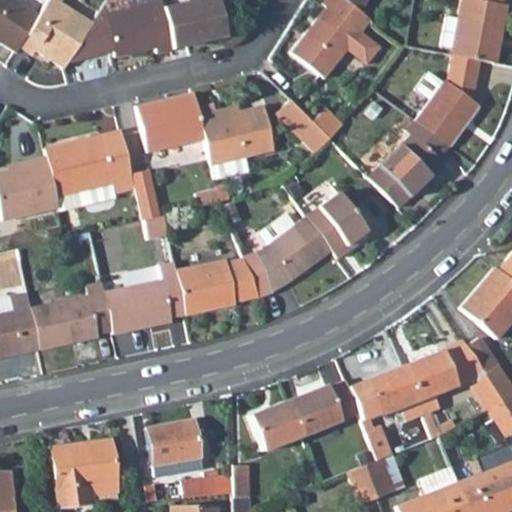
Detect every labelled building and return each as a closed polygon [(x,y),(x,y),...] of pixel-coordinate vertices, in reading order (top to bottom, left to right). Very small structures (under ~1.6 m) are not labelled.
[(0,0),(0,44),(13,53),(17,46),(37,15),(11,0),(0,0)] [(45,0),(37,15),(17,46),(31,55),(34,50),(63,68),(67,61),(89,24),(91,21),(59,2),(56,0),(45,0)] [(104,21),(103,15),(159,2),(158,0),(106,0),(104,1),(91,21),(89,24),(104,21)] [(195,0),(160,8),(170,50),(224,38),(214,0),(195,0)] [(288,52),(321,79),(344,50),(364,66),(378,48),(358,32),(368,21),(357,12),(341,0),(322,0),(319,5),(323,8),(288,52)] [(341,0),(357,12),(364,0),(341,0)] [(459,0),(449,56),(450,56),(476,61),(492,64),(503,6),(498,5),(498,0),(459,0)] [(112,57),(153,48),(154,54),(170,50),(160,8),(159,2),(103,15),(104,21),(89,24),(67,61),(111,51),(112,57)] [(450,56),(446,73),(473,78),(476,61),(450,56)] [(439,84),(425,74),(413,90),(427,100),(439,84)] [(427,100),(412,121),(412,122),(446,146),(447,147),(475,107),(440,82),(439,84),(427,100)] [(133,108),(144,153),(202,140),(194,108),(191,94),(133,108)] [(272,115),(312,153),(325,140),(309,123),(286,100),(272,115)] [(208,166),(243,158),(271,151),(260,107),(236,112),(214,118),(213,112),(211,104),(194,108),(202,140),(208,166)] [(213,112),(214,118),(236,112),(234,107),(213,112)] [(323,109),(309,123),(325,140),(340,126),(323,109)] [(364,178),(394,208),(417,186),(414,183),(436,160),(433,157),(446,146),(412,122),(402,131),(406,136),(364,178)] [(44,158),(54,197),(82,190),(86,205),(114,198),(113,193),(132,188),(128,174),(118,131),(42,150),(44,158)] [(0,173),(0,218),(1,221),(56,208),(54,197),(44,158),(15,165),(16,170),(6,172),(0,173)] [(243,158),(208,166),(211,180),(246,172),(243,158)] [(414,183),(417,186),(439,163),(436,160),(414,183)] [(128,174),(132,188),(140,221),(141,220),(158,216),(147,170),(128,174)] [(82,190),(54,197),(56,208),(57,212),(86,205),(82,190)] [(193,194),(196,208),(216,203),(212,190),(193,194)] [(331,255),(334,259),(347,250),(344,246),(352,240),(363,231),(335,193),(303,218),(328,251),(331,255)] [(282,215),(256,235),(265,246),(291,227),(282,215)] [(145,240),(165,236),(161,216),(158,216),(141,220),(145,240)] [(255,297),(256,298),(270,292),(289,281),(328,251),(303,218),(291,227),(265,246),(264,247),(253,253),(240,259),(240,260),(255,297)] [(344,246),(347,250),(355,244),(352,240),(344,246)] [(511,251),(496,270),(511,284),(511,251)] [(174,277),(183,315),(233,304),(232,302),(255,297),(240,260),(224,265),(224,262),(173,274),(174,277)] [(109,331),(110,335),(169,322),(168,319),(183,315),(174,277),(173,274),(171,263),(156,266),(159,281),(101,293),(109,331)] [(457,309),(493,340),(511,317),(511,284),(496,270),(493,267),(457,309)] [(36,347),(37,350),(95,337),(94,333),(109,331),(101,293),(98,283),(83,287),(85,296),(27,309),(36,347)] [(0,357),(20,353),(20,350),(36,347),(27,309),(24,293),(7,296),(10,312),(0,313),(0,357)] [(0,297),(0,313),(10,312),(7,296),(0,297)] [(482,360),(489,371),(495,367),(476,337),(463,346),(475,365),(482,360)] [(415,401),(420,415),(436,408),(431,394),(467,380),(488,412),(500,402),(475,365),(463,346),(462,345),(440,353),(439,351),(401,366),(415,401)] [(475,365),(500,402),(511,392),(495,367),(489,371),(482,360),(475,365)] [(374,414),(375,416),(397,407),(402,422),(420,415),(415,401),(401,366),(361,381),(345,388),(355,414),(358,420),(365,417),(366,418),(374,414)] [(285,401),(299,436),(337,421),(355,414),(345,388),(343,380),(324,388),(324,386),(285,401)] [(500,402),(511,421),(511,392),(500,402)] [(247,416),(260,451),(299,436),(285,401),(247,416)] [(488,412),(505,439),(511,434),(511,421),(500,402),(488,412)] [(358,420),(373,460),(389,454),(378,428),(371,431),(366,418),(365,417),(358,420)] [(143,429),(150,466),(197,458),(190,421),(143,429)] [(48,448),(55,508),(90,503),(88,489),(114,485),(108,440),(48,448)] [(448,469),(454,483),(511,461),(506,447),(448,469)] [(374,498),(401,487),(389,454),(373,460),(361,465),(374,498)] [(150,466),(152,477),(199,469),(197,458),(150,466)] [(454,483),(464,511),(502,511),(511,508),(511,460),(511,461),(454,483)] [(230,493),(230,511),(244,511),(247,511),(245,465),(229,466),(229,476),(230,493)] [(345,472),(358,504),(374,498),(361,465),(345,472)] [(415,481),(421,496),(454,483),(448,469),(448,468),(415,481)] [(0,511),(9,511),(9,473),(0,472),(0,511)] [(179,482),(181,499),(213,495),(230,493),(229,476),(216,478),(215,472),(201,473),(202,480),(179,482)] [(393,507),(394,511),(464,511),(454,483),(421,496),(393,507)] [(88,489),(90,503),(115,500),(114,485),(88,489)] [(150,485),(143,487),(145,503),(153,501),(150,485)]
